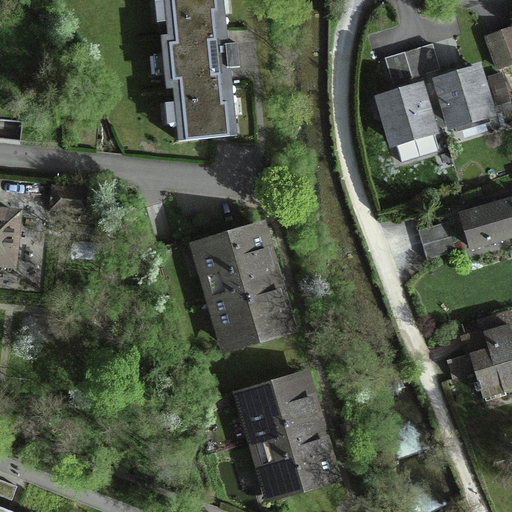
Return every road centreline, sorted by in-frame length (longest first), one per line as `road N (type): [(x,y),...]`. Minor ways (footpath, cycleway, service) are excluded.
road 1 (track): [(358,0),(343,53),(341,118),(352,178),(484,511)]
road 2 (residential): [(126,511),(0,463)]
